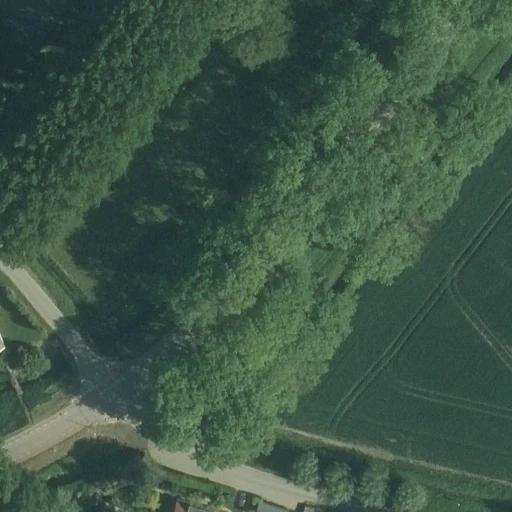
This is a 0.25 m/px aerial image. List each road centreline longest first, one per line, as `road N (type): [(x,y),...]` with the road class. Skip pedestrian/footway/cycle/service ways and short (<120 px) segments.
road 1 (secondary): [(111,396),(227,299),(467,0)]
road 2 (unclassified): [(372,511),(220,467),(111,396)]
road 3 (unclassified): [(111,396),(0,254)]
road 4 (secondary): [(0,458),(111,396)]
